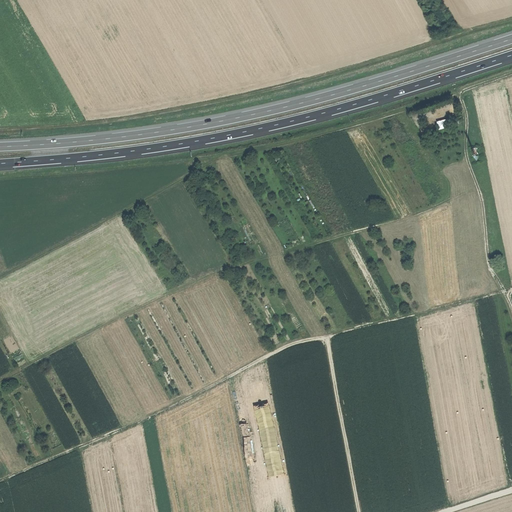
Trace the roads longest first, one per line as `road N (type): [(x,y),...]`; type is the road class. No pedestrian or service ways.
road 1 (track): [(0,480),(140,422),(286,344),(511,289)]
road 2 (trunk): [(0,163),(172,145),(287,122),(511,54)]
road 3 (track): [(511,72),(264,149),(0,175)]
road 4 (trunk): [(511,38),(224,120),(0,146)]
road 5 (track): [(0,380),(202,278),(478,188)]
road 6 (track): [(0,276),(226,155)]
road 7 (track): [(506,290),(490,266),(465,108),(451,93)]
road 8 (track): [(330,334),(362,511)]
